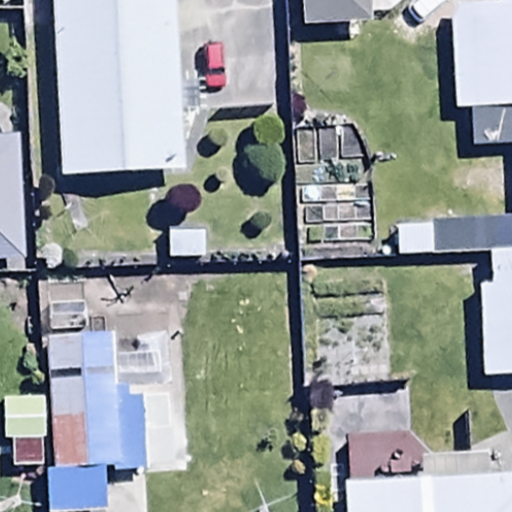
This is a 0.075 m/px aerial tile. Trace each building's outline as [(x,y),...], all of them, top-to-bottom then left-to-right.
[(0,0),(0,11),(15,11),(14,0),(0,0)] [(47,0),(56,190),(186,184),(177,0),(47,0)] [(299,0),(301,39),(368,37),(367,0),(299,0)] [(511,154),(511,12),(449,14),(452,119),(471,118),(472,155),(511,154)] [(0,269),(24,268),(19,145),(0,145),(0,269)] [(509,229),(397,232),(398,259),(510,256),(509,229)] [(511,260),(490,261),(491,292),(478,292),(480,389),(511,388),(511,260)] [(117,341),(44,346),(52,473),(43,473),(45,511),(103,511),(102,483),(171,478),(167,413),(121,416),(117,341)] [(511,511),(511,484),(486,485),(484,462),(408,466),(406,440),(342,444),(345,511),(511,511)]
